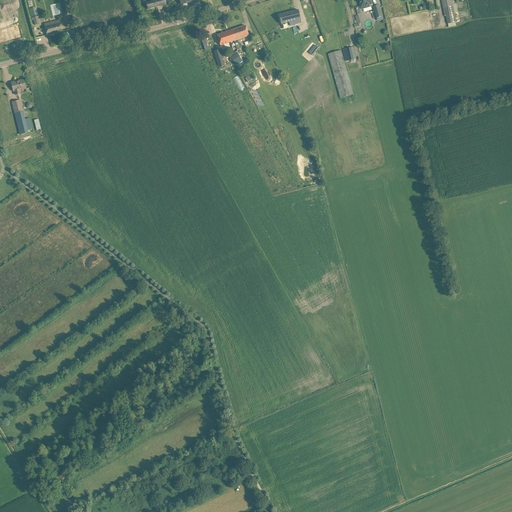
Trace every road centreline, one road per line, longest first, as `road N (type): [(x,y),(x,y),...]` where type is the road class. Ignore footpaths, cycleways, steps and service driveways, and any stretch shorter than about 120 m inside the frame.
road 1 (unclassified): [(269,507),(235,439),(204,328),(0,160)]
road 2 (tertiary): [(0,64),(250,0)]
